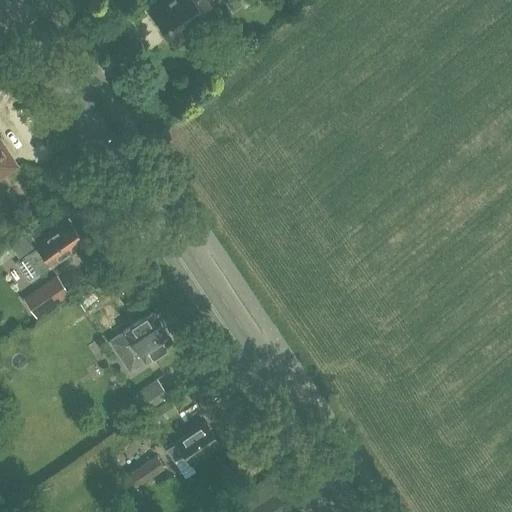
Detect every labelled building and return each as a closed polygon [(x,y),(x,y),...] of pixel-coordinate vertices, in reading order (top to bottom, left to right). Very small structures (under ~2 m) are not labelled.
[(168,0),(150,12),(171,43),(188,32),(193,39),(213,25),(196,0),(168,0)] [(233,0),(227,4),(232,12),(241,6),(243,9),(251,5),(247,0),(233,0)] [(0,172),(15,162),(0,139),(0,172)] [(16,262),(28,279),(48,266),(49,267),(86,241),(71,220),(37,244),(28,231),(0,250),(0,264),(15,254),(20,260),(16,262)] [(87,289),(103,277),(98,269),(81,280),(87,289)] [(24,298),(36,317),(71,293),(58,274),(24,298)] [(109,340),(130,371),(144,361),(174,343),(153,311),(119,333),(109,340)] [(116,412),(124,424),(168,396),(159,382),(137,397),(138,398),(116,412)] [(131,422),(137,435),(176,413),(169,401),(131,422)] [(166,449),(185,477),(195,470),(190,463),(218,444),(204,422),(176,441),(177,442),(166,449)] [(129,473),(137,486),(165,468),(156,455),(129,473)] [(239,511),(284,511),(294,505),(275,477),(243,498),(234,504),(239,511)]
